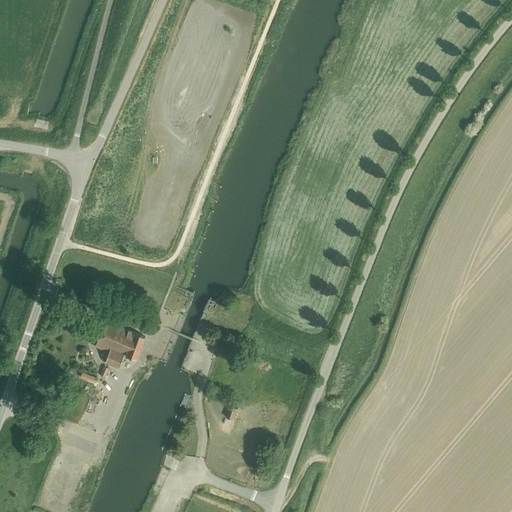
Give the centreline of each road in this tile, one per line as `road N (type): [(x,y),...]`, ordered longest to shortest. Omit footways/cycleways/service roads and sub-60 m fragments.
road 1 (unclassified): [(274,511),(393,205),(478,60),(511,19)]
road 2 (unclassified): [(0,414),(88,165)]
road 3 (unclassified): [(88,165),(163,0)]
road 4 (unclassified): [(71,158),(110,0)]
